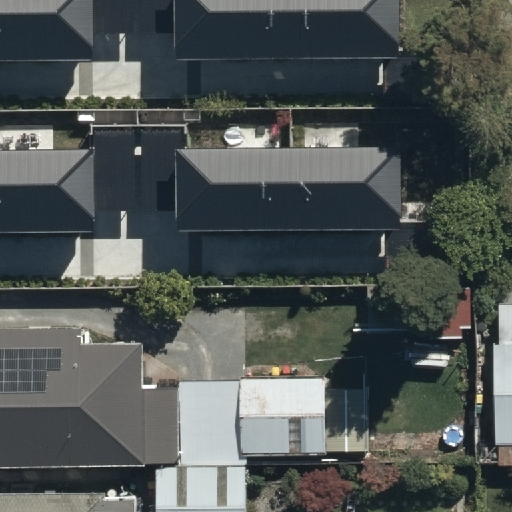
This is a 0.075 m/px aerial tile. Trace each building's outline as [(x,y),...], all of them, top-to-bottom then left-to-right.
[(0,0),(0,61),(91,60),(91,38),(132,38),(131,0),(0,0)] [(400,56),(399,0),(142,0),(143,37),(176,36),(176,59),(400,56)] [(92,150),(0,150),(0,233),(93,232),(93,211),(134,210),(134,130),(93,131),(92,150)] [(400,229),(400,148),(185,150),(184,131),(143,132),(143,210),(176,209),(176,232),(400,229)] [(511,298),(493,298),(493,438),(497,438),(497,459),(511,459),(511,298)] [(0,317),(0,455),(178,454),(177,378),(143,378),(143,331),(84,332),(84,316),(0,317)] [(325,370),(239,371),(239,450),(325,449),(325,370)] [(247,511),(247,459),(155,461),(155,511),(247,511)] [(0,482),(0,511),(135,511),(135,492),(102,492),(102,483),(0,482)]
